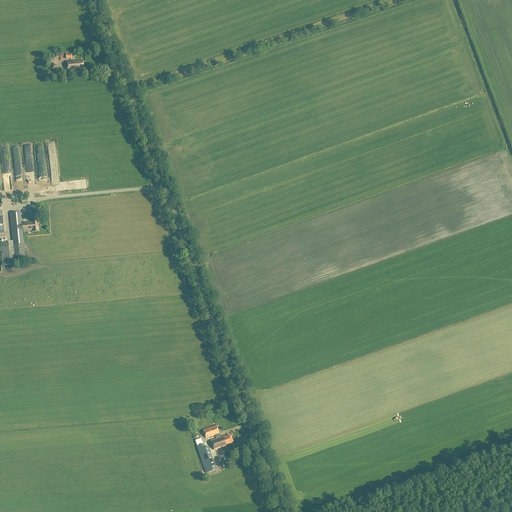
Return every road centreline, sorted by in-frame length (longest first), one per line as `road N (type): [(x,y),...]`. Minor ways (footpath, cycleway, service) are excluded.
road 1 (unclassified): [(281,511),(95,0)]
road 2 (track): [(398,0),(128,93)]
